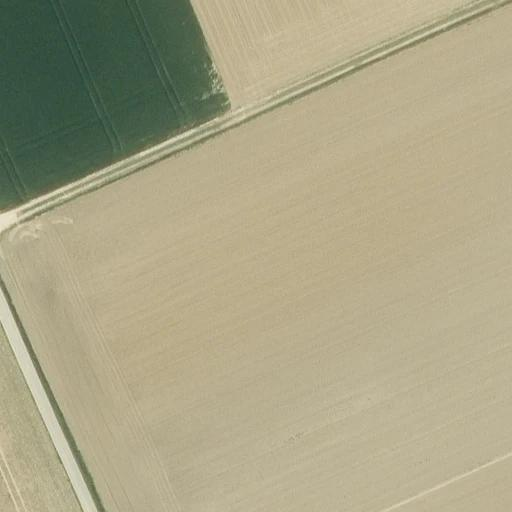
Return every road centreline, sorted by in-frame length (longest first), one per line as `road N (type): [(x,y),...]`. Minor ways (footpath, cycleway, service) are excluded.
road 1 (track): [(0,222),(495,0)]
road 2 (track): [(88,511),(0,299)]
